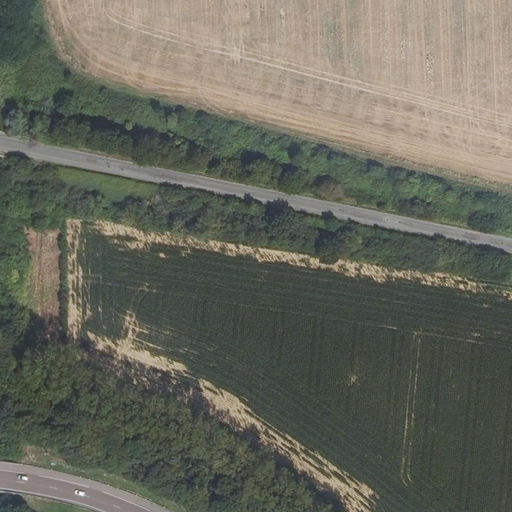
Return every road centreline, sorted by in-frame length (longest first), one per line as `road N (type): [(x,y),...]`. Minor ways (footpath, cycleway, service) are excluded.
road 1 (track): [(511,201),(99,94),(68,66),(46,0)]
road 2 (tertiary): [(511,246),(0,143)]
road 3 (motorway): [(126,511),(0,479)]
